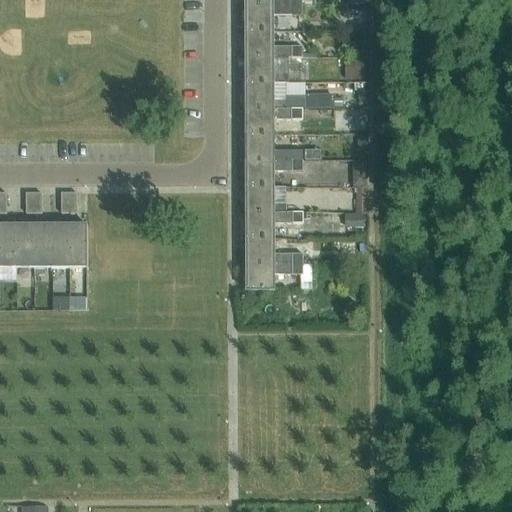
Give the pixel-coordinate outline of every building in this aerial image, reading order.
[(246,0),(246,8),(302,8),(302,0),(246,0)] [(246,34),(273,34),(273,19),(302,18),(302,8),(246,8),(246,26),(246,34)] [(246,60),(286,60),(302,60),(302,49),(273,49),(273,34),(246,34),(246,43),(246,60)] [(286,69),(286,60),(246,60),(246,78),(246,86),(274,86),(286,86),(286,69)] [(286,97),(286,102),(274,103),(274,86),(246,86),(246,95),(247,112),(302,112),(302,97),(286,97)] [(302,123),(302,112),(247,112),(247,130),(247,138),(274,138),(274,123),(302,123)] [(128,121),(117,122),(118,140),(129,139),(128,121)] [(247,164),(302,164),(302,153),(274,153),(274,138),(247,138),(247,162),(247,164)] [(247,190),(274,190),(274,175),(302,175),(302,164),(247,164),(247,181),(247,190)] [(247,216),(286,215),(286,206),(274,206),(274,190),(247,190),(247,198),(247,216)] [(69,196),(69,216),(77,216),(77,195),(69,196)] [(26,216),(34,216),(34,196),(26,196),(26,216)] [(34,196),(34,216),(42,216),(42,196),(34,196)] [(61,216),(69,216),(69,196),(61,196),(61,216)] [(247,242),(274,242),(274,226),(303,226),(303,215),(286,215),(247,216),(247,233),(247,242)] [(0,271),(16,271),(16,228),(0,228),(0,271)] [(16,271),(34,271),(34,228),(16,228),(16,271)] [(34,271),(51,271),(51,228),(34,228),(34,271)] [(51,271),(69,271),(69,228),(51,228),(51,271)] [(69,271),(87,271),(87,228),(69,228),(69,271)] [(274,257),(274,242),(247,242),(247,250),(247,268),(303,267),(303,256),(274,257)] [(303,267),(247,268),(247,294),(274,294),(274,278),(303,278),(303,267)]
